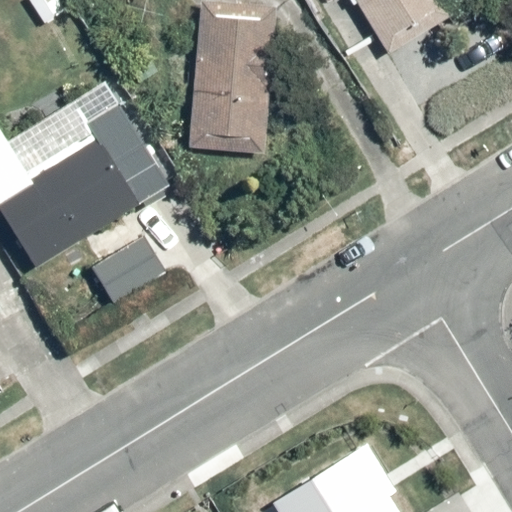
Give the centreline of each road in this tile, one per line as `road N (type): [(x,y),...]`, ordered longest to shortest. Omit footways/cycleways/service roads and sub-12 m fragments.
road 1 (residential): [(19,511),(410,270)]
road 2 (residential): [(410,270),(511,434)]
